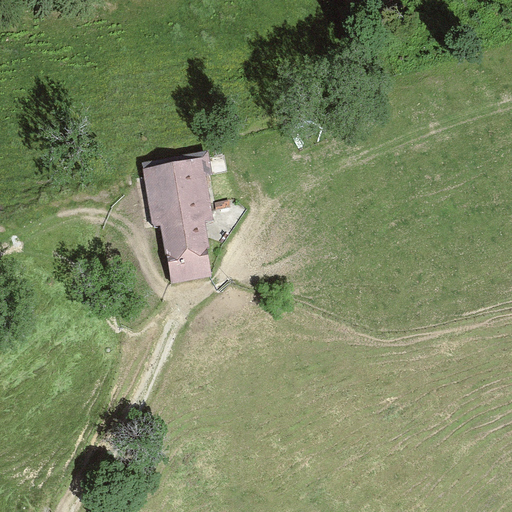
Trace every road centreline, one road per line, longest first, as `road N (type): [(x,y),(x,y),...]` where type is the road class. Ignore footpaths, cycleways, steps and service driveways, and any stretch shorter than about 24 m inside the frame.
road 1 (track): [(183,309),(220,280),(284,194),(355,152),(511,104)]
road 2 (track): [(68,511),(135,410),(183,309)]
road 3 (track): [(183,309),(157,283),(127,228),(98,215),(24,235)]
